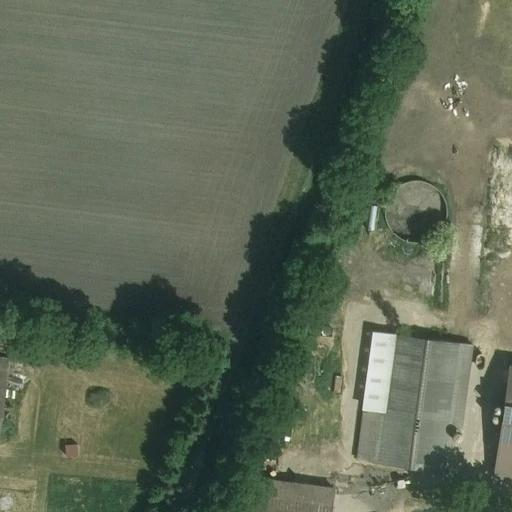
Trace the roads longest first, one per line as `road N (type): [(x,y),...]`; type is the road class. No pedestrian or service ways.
road 1 (track): [(177,511),(360,0)]
road 2 (unknown): [(266,511),(322,371)]
